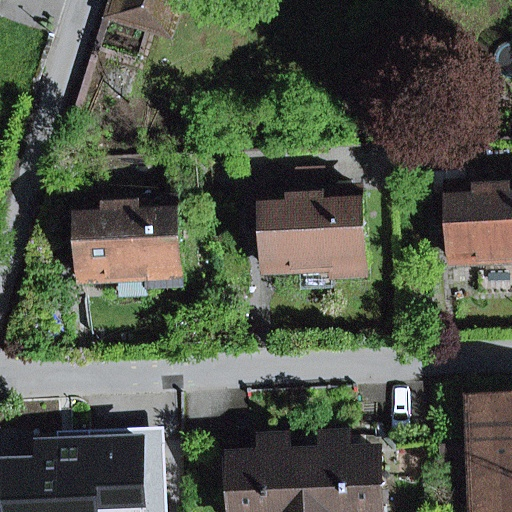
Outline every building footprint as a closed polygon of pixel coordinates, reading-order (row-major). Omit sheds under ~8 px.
[(146,24),(153,0),(110,0),(106,12),(146,24)] [(153,0),(146,24),(172,31),(182,0),(153,0)] [(324,169),(293,170),(294,194),(325,193),(324,169)] [(174,173),(175,200),(176,202),(198,201),(197,172),(174,173)] [(511,259),(511,183),(451,187),(455,263),(511,259)] [(333,267),(334,278),(364,276),(359,191),(325,193),(294,194),(265,195),(269,271),(333,267)] [(179,285),(176,202),(175,200),(81,204),(85,280),(149,276),(149,286),(179,285)] [(511,511),(511,399),(473,401),(476,511),(511,511)] [(92,446),(92,431),(59,433),(59,448),(92,446)] [(12,511),(165,511),(163,444),(92,446),(59,448),(44,448),(45,466),(11,467),(12,511)] [(382,511),(381,452),(307,455),(309,511),(382,511)] [(233,458),(235,511),(309,511),(307,455),(233,458)]
